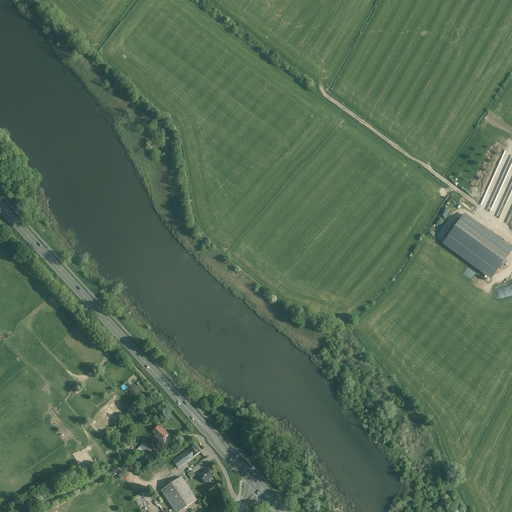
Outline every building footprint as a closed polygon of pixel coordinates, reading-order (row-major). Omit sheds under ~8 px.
[(511,250),(464,215),(443,244),(491,279),(499,268),(500,269),(504,264),(505,265),(505,264),(506,263),(505,263),(506,262),(504,261),(511,250)] [(164,431),(158,424),(152,430),(156,434),(154,436),(160,442),(162,440),(163,441),(167,437),(166,436),(169,434),(165,430),(164,431)] [(149,446),(143,440),(139,444),(145,450),(149,446)] [(194,442),(188,447),(193,454),(200,449),(194,442)] [(139,444),(138,443),(136,445),(143,452),(145,450),(139,444)] [(188,447),(179,454),(184,461),(193,454),(188,447)] [(184,461),(179,454),(173,458),(178,465),(184,461)] [(206,466),(198,472),(204,480),(212,475),(206,466)] [(181,474),(161,488),(173,506),(175,509),(176,511),(196,498),(181,474)]
